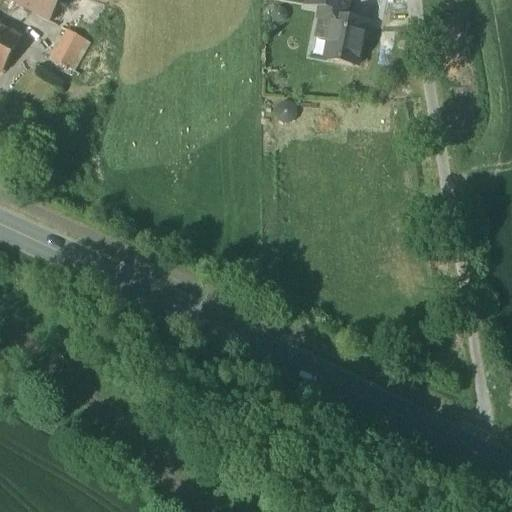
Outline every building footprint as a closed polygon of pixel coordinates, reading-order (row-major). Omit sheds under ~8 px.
[(64,0),(5,0),(51,24),(64,0)] [(278,0),(267,0),(268,16),(280,15),(278,0)] [(367,26),(345,22),(346,15),(347,15),(349,0),(310,0),(309,8),(335,13),(325,61),(359,67),(367,26)] [(21,40),(0,29),(0,72),(3,73),(21,40)] [(86,43),(69,33),(53,62),(70,71),(86,43)]
